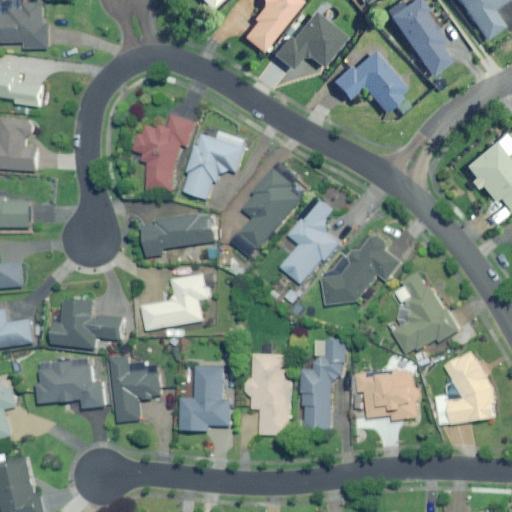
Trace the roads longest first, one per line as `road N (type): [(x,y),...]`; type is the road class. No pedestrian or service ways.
road 1 (residential): [(511,469),(400,467),(281,482),(99,478)]
road 2 (residential): [(394,183),(195,67),(144,59)]
road 3 (residential): [(144,59),(107,81),(87,117),(92,241)]
road 4 (residential): [(511,326),(468,253),(394,183)]
road 5 (residential): [(394,183),(451,115),(511,82)]
